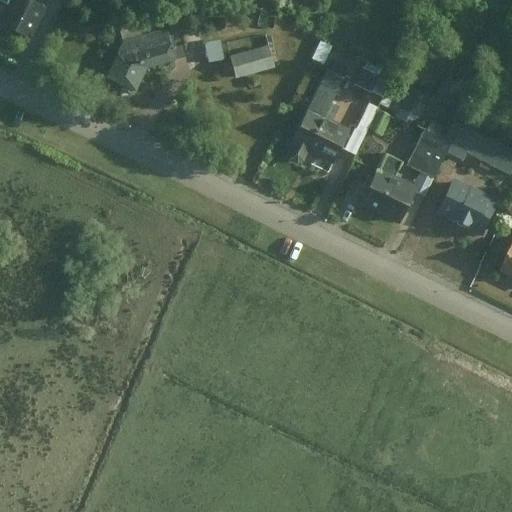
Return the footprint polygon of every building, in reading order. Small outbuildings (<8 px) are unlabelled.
[(15,0),(4,24),(33,38),(51,0),(15,0)] [(104,75),(134,90),(146,69),(169,63),(164,31),(121,40),(104,75)] [(206,41),(210,59),(224,56),(220,38),(206,41)] [(323,61),(330,45),(320,40),(313,57),(323,61)] [(227,54),(233,78),(275,67),(269,44),(227,54)] [(329,68),(352,76),(359,57),(336,49),(329,68)] [(361,65),(354,83),(372,90),(379,73),(361,65)] [(419,122),(430,95),(404,83),(392,110),(419,122)] [(286,155),(329,177),(349,138),(306,116),(286,155)] [(456,155),(507,181),(511,171),(511,154),(468,132),(456,155)] [(354,205),(397,226),(415,188),(373,167),(354,205)] [(436,216),(483,240),(500,205),(453,182),(436,216)] [(511,241),(496,273),(511,280),(511,241)]
